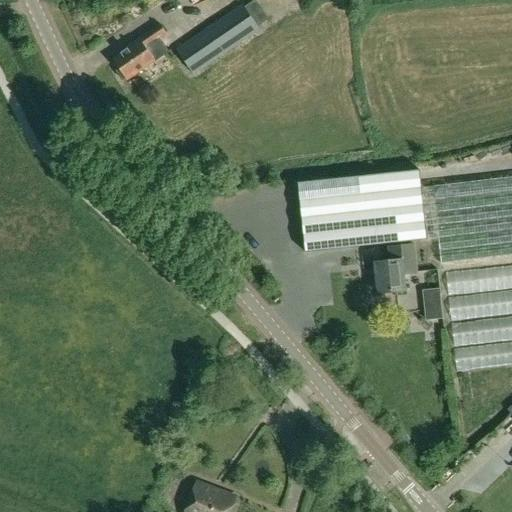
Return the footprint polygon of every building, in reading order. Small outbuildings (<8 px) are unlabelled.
[(333,16),(282,20),(284,52),(335,48),(333,16)] [(282,20),(231,24),(233,56),(284,52),(282,20)] [(169,52),(160,39),(167,34),(160,24),(127,47),(129,49),(114,59),(128,80),(169,52)] [(417,171),(297,185),(304,253),(321,251),(416,240),(438,238),(442,264),(511,256),(511,178),(419,189),(417,171)] [(407,290),(405,274),(419,272),(415,244),(389,248),(391,262),(375,264),(379,294),(407,290)] [(467,370),(511,366),(511,276),(497,277),(499,299),(480,301),(482,321),(463,323),(467,370)] [(231,511),(237,498),(198,484),(187,511),(231,511)]
